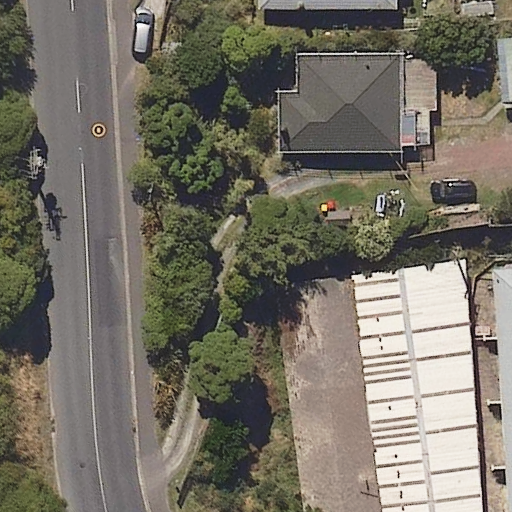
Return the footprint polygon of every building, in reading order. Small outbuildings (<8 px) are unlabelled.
[(261,0),(262,11),(402,11),(402,0),(261,0)] [(511,108),(511,40),(500,42),(508,109),(511,108)] [(282,154),(408,154),(408,149),(436,149),(436,114),(444,114),(444,63),(405,63),(405,57),(302,57),(302,95),(282,95),(282,154)] [(383,511),(486,511),(466,259),(408,264),(409,283),(355,290),(383,511)] [(511,269),(496,271),(511,496),(511,269)]
